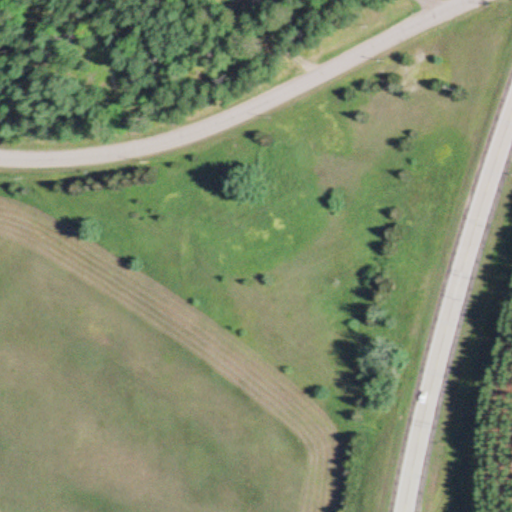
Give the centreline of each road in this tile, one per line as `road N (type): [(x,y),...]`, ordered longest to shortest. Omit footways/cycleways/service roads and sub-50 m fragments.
road 1 (residential): [(0,163),(144,156),(268,110),(481,0)]
road 2 (primary): [(406,511),(511,105)]
